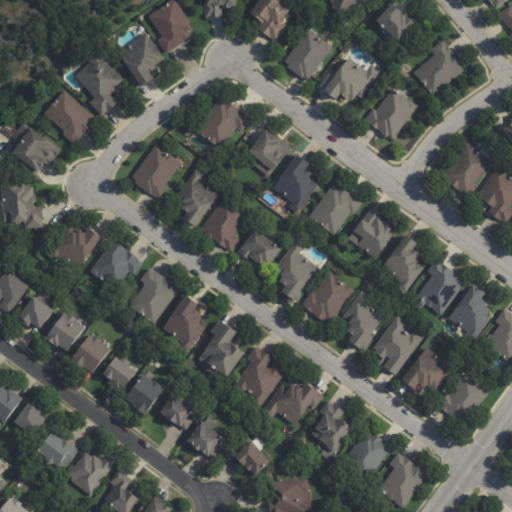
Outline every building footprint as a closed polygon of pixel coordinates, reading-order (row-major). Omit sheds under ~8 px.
[(190,29),(186,31),(190,36),(183,40),(184,41),(166,54),(157,41),(162,37),(147,17),(169,0),(173,0),(190,22),(187,23),(191,28),(190,29)] [(229,7),(225,7),(226,17),(208,18),(208,2),(207,0),(237,0),(238,7),(229,7)] [(288,13),(282,21),(289,27),(279,42),(259,29),(263,23),(250,13),(259,0),(289,0),(295,4),(291,10),(290,10),(288,13)] [(374,0),(375,1),(336,15),(332,2),(330,3),(328,0),(374,0)] [(495,8),(492,2),(490,4),(487,0),(505,0),(506,1),(496,9),(495,8)] [(394,5),(406,17),(406,16),(415,24),(398,42),(384,28),(377,19),(392,3),(394,5)] [(511,30),(510,27),(508,28),(501,17),(502,17),(500,13),(510,6),(511,9),(511,30)] [(321,39),(332,47),(306,81),(302,78),(301,79),(286,67),(288,64),(284,61),(308,29),(321,39)] [(157,65),(155,66),(156,68),(150,72),(154,78),(152,79),(151,78),(143,84),(143,85),(138,89),(129,77),(133,74),(118,54),(141,37),(141,35),(145,33),(148,33),(165,58),(157,65)] [(448,47),(452,52),(461,63),(458,65),(463,71),(432,96),(413,73),(435,55),(430,50),(442,41),(446,46),(447,45),(448,47)] [(117,92),(116,93),(114,90),(110,93),(118,102),(117,103),(116,103),(109,110),(108,111),(107,110),(101,114),(90,102),(95,98),(75,75),(89,62),(87,58),(98,51),(124,80),(121,82),(123,85),(117,91),(117,92)] [(348,58),(366,72),(372,65),(381,71),(360,98),(356,95),(351,101),(345,96),(343,99),(338,95),(334,100),(322,91),(322,89),(319,87),(328,74),(332,77),(347,57),(348,58)] [(394,91),(401,95),(403,95),(407,98),(407,100),(409,102),(410,101),(418,107),(393,140),(388,137),(387,138),(381,134),(382,132),(378,129),(377,130),(368,123),(369,123),(366,121),(374,110),(377,112),(393,90),(394,91)] [(88,127),(81,135),(82,135),(73,145),(61,135),(64,132),(44,114),(47,110),(46,109),(62,91),(93,118),(88,124),(90,125),(88,127)] [(231,104),(251,119),(242,132),(237,128),(222,149),(215,144),(214,145),(196,132),(220,99),(225,103),(227,101),(231,104)] [(500,131),(503,129),(502,128),(511,120),(511,118),(511,117),(511,116),(511,141),(507,144),(499,131),(500,131)] [(55,155),(47,165),(42,161),(32,176),(22,168),(25,164),(9,153),(27,128),(59,149),(55,155)] [(281,138),(292,147),(274,169),(276,170),(269,178),(255,166),(259,160),(248,151),(266,130),(277,139),(279,137),(281,138)] [(466,197),(459,192),(460,191),(457,189),(457,190),(448,183),(449,181),(443,176),(467,143),(497,165),(479,190),(474,186),(467,197),(466,197)] [(175,159),(181,163),(165,185),(167,187),(159,198),(151,192),(150,195),(134,183),(136,180),(131,177),(156,144),(175,159)] [(298,158),(306,164),(303,170),(309,174),(308,176),(317,182),(297,212),(289,207),(293,202),(272,188),(294,156),(298,158)] [(504,224),(501,221),(500,222),(488,213),(491,208),(479,198),(481,195),(478,193),(501,161),(511,169),(507,176),(511,179),(511,204),(509,208),(511,210),(511,216),(506,224),(504,224)] [(205,176),(201,181),(220,194),(195,229),(183,220),(187,214),(181,210),(184,205),(182,203),(183,202),(177,198),(197,170),(205,176)] [(344,191),(361,203),(352,216),(349,213),(334,235),(309,217),(333,184),(339,189),(340,188),(344,191)] [(37,197),(37,199),(34,199),(35,207),(45,206),(46,220),(45,220),(46,228),(28,229),(28,222),(13,223),(13,213),(6,213),(4,189),(35,187),(35,195),(37,195),(37,197)] [(230,251),(224,247),(224,248),(211,238),(210,239),(203,234),(204,233),(200,230),(228,192),(251,209),(247,213),(249,215),(234,237),(238,240),(230,251)] [(372,211),(380,217),(378,220),(382,223),(383,222),(386,224),(385,225),(395,233),(375,259),(348,238),(352,232),(351,231),(360,219),(361,220),(370,209),(372,211)] [(92,229),(102,238),(100,240),(107,245),(100,254),(94,249),(96,247),(95,247),(79,270),(62,256),(57,262),(49,255),(59,244),(62,247),(74,232),(76,234),(81,229),(86,234),(91,228),(92,229)] [(268,240),(280,249),(268,268),(263,265),(262,267),(256,263),(257,262),(253,259),(252,260),(240,252),(255,230),(268,240)] [(407,238),(416,245),(412,250),(421,256),(416,263),(423,269),(410,287),(382,267),(404,236),(407,238)] [(304,244),(305,245),(300,253),(317,267),(303,287),(306,290),(298,301),(294,299),(293,301),(281,293),(285,288),(277,283),(281,278),(273,273),(297,239),(304,244)] [(120,248),(123,250),(123,249),(124,249),(123,250),(135,259),(137,258),(138,259),(137,260),(142,264),(132,275),(128,271),(114,291),(89,272),(111,241),(118,248),(119,247),(120,248)] [(436,261),(453,274),(455,272),(461,277),(460,279),(465,282),(440,316),(425,305),(422,309),(413,302),(431,276),(427,272),(435,260),(436,261)] [(151,270),(153,272),(154,271),(164,278),(163,279),(170,285),(170,284),(172,285),(170,287),(177,292),(152,325),(128,306),(145,285),(139,281),(148,268),(151,270)] [(21,282),(28,287),(8,314),(0,307),(0,303),(2,300),(1,299),(0,300),(0,278),(6,270),(10,272),(15,272),(16,277),(21,282)] [(315,317),(313,315),(314,314),(311,312),(310,313),(304,308),(305,307),(302,305),(311,292),(314,294),(329,273),(354,292),(330,324),(323,319),(321,322),(315,317)] [(474,287),(483,294),(479,300),(486,305),(484,307),(489,311),(486,314),(491,318),(476,339),(447,319),(471,285),(474,287)] [(358,351),(349,344),(353,339),(347,334),(351,329),(347,326),(349,323),(344,319),(363,293),(372,300),(371,302),(388,314),(370,338),(374,340),(365,353),(362,351),(361,353),(358,351)] [(188,297),(199,305),(195,309),(200,314),(199,316),(202,319),(199,322),(207,328),(188,353),(180,346),(183,342),(163,327),(167,320),(166,320),(187,295),(188,296),(188,297)] [(35,298),(54,312),(40,330),(32,324),(28,328),(23,324),(24,322),(18,318),(34,297),(35,298)] [(506,311),(509,313),(509,312),(511,314),(511,361),(510,364),(485,346),(499,326),(494,322),(503,309),(506,311)] [(67,351),(60,345),(59,347),(46,337),(65,312),(68,315),(69,313),(77,319),(76,321),(85,328),(69,352),(67,351)] [(408,323),(402,331),(409,336),(413,330),(423,337),(395,375),(383,366),(389,359),(386,356),(383,360),(375,353),(377,350),(374,348),(397,316),(408,323)] [(222,321),(223,321),(221,323),(224,325),(225,323),(226,324),(226,325),(237,333),(229,343),(244,354),(226,378),(213,368),(210,372),(204,368),(207,364),(199,359),(202,355),(216,335),(212,331),(221,320),(222,321)] [(102,341),(101,342),(110,349),(93,373),(85,367),(82,369),(69,360),(91,334),(93,336),(94,334),(102,341)] [(254,346),(259,349),(260,348),(262,350),(261,350),(271,357),(265,366),(269,369),(271,365),(273,366),(272,367),(279,372),(278,374),(281,376),(259,408),(247,400),(252,394),(246,390),(243,394),(232,387),(249,361),(245,359),(254,346)] [(428,388),(426,386),(423,390),(417,385),(412,391),(400,383),(426,348),(454,368),(437,392),(436,391),(434,393),(428,388)] [(120,361),(136,373),(123,389),(114,382),(115,382),(112,380),(112,381),(103,374),(116,357),(120,361)] [(450,418),(448,416),(448,415),(440,410),(442,408),(436,404),(444,392),(450,396),(465,374),(489,391),(465,426),(459,421),(457,423),(450,418)] [(144,376),(152,382),(154,380),(162,386),(160,388),(163,390),(144,415),(133,407),(134,405),(125,398),(143,375),(144,376)] [(308,387),(316,393),(316,392),(323,397),(313,409),(308,405),(293,425),(276,413),(269,422),(260,415),(282,386),(287,389),(289,386),(292,388),(294,386),(300,390),(304,384),(308,387)] [(13,391),(23,399),(6,423),(0,418),(0,386),(1,385),(8,390),(9,388),(13,391)] [(185,431),(180,426),(178,428),(174,425),(173,425),(158,413),(172,394),(192,409),(187,415),(194,420),(185,431)] [(31,403),(42,411),(40,414),(45,418),(34,434),(15,420),(29,401),(31,403)] [(330,402),(334,405),(335,404),(346,413),(340,420),(352,429),(332,453),(327,450),(326,446),(325,448),(319,443),(320,441),(312,434),(315,430),(314,429),(325,416),(320,412),(329,401),(330,402)] [(216,457),(210,453),(206,458),(197,452),(196,453),(190,449),(191,447),(185,442),(200,422),(202,424),(208,417),(218,425),(212,432),(221,438),(216,445),(221,450),(216,457)] [(376,438),(391,449),(369,478),(344,459),(365,431),(371,436),(372,434),(376,438)] [(65,440),(81,451),(66,472),(59,467),(59,468),(54,465),(48,466),(46,460),(47,459),(39,453),(41,450),(40,450),(52,433),(62,440),(63,439),(65,440)] [(252,441),(270,462),(258,475),(253,469),(249,473),(245,468),(246,466),(245,465),(243,467),(234,458),(252,441)] [(96,455),(104,461),(105,459),(114,466),(93,497),(73,482),(72,476),(70,475),(87,452),(93,457),(95,455),(96,455)] [(399,455),(402,457),(403,456),(413,464),(412,466),(427,478),(402,510),(378,492),(394,470),(389,466),(398,454),(399,455)] [(133,480),(137,482),(130,492),(139,498),(129,511),(119,511),(106,502),(116,487),(112,484),(121,471),(125,475),(125,474),(133,480)] [(0,491),(0,480),(10,487),(5,493),(1,490),(0,491)] [(307,492),(303,492),(303,502),(311,502),(311,511),(304,511),(268,511),(268,501),(269,501),(268,492),(270,492),(270,482),(307,481),(307,492)] [(22,503),(23,503),(21,506),(28,511),(0,511),(11,497),(14,499),(15,498),(22,503)] [(164,505),(172,510),(170,511),(144,511),(154,498),(164,505)]
